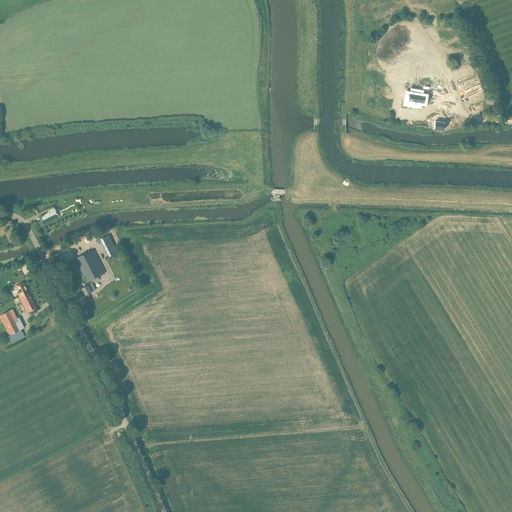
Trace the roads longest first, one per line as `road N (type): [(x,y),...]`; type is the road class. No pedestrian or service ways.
road 1 (track): [(8,214),(77,196),(253,184),(511,199)]
road 2 (unclassified): [(163,511),(106,376),(26,226),(0,214)]
road 3 (track): [(511,153),(371,148),(344,138),(341,127)]
